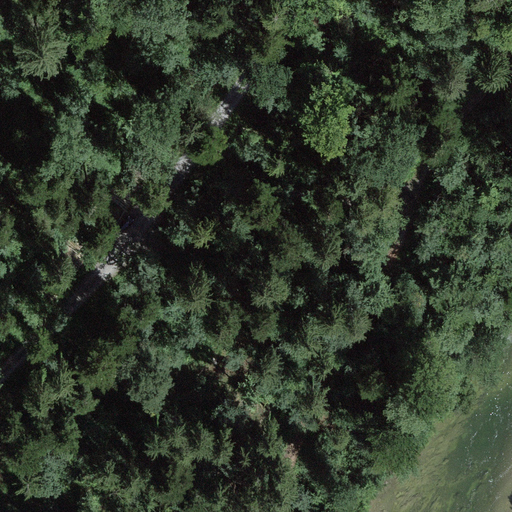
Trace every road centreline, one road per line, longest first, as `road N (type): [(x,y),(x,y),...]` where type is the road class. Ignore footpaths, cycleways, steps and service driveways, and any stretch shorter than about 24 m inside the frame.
road 1 (track): [(304,0),(128,246),(0,379)]
road 2 (track): [(419,187),(284,207),(190,251),(128,246)]
